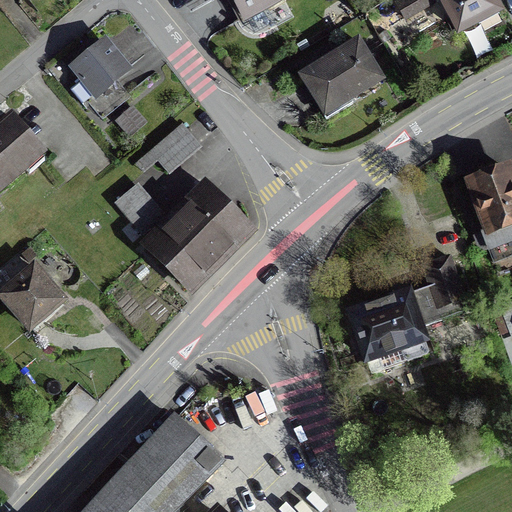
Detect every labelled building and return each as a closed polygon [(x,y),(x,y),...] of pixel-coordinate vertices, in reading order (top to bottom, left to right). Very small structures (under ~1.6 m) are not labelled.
[(297,0),(242,0),(253,22),(272,13),(277,23),(288,18),(283,7),(297,0)] [(429,0),(409,0),(399,6),(409,26),(436,11),(429,0)] [(497,0),(443,0),(440,1),(460,40),(506,16),(497,0)] [(133,76),(108,44),(72,73),(97,105),(133,76)] [(386,86),(361,44),(303,78),(327,120),(386,86)] [(130,136),(145,123),(132,108),(117,121),(130,136)] [(0,201),(48,161),(15,121),(0,133),(0,201)] [(202,147),(183,125),(137,165),(144,173),(158,161),(170,175),(202,147)] [(511,169),(468,185),(487,237),(489,241),(511,232),(511,169)] [(190,297),(256,232),(205,180),(139,245),(190,297)] [(142,237),(166,216),(138,183),(114,205),(142,237)] [(511,232),(489,241),(487,237),(474,242),(480,259),(511,247),(511,232)] [(35,261),(0,292),(0,295),(31,331),(68,298),(35,261)] [(467,308),(451,263),(421,274),(437,319),(467,308)] [(432,349),(413,296),(348,319),(367,372),(432,349)] [(173,417),(80,511),(215,511),(211,508),(207,511),(173,511),(218,465),(210,457),(212,455),(173,417)]
